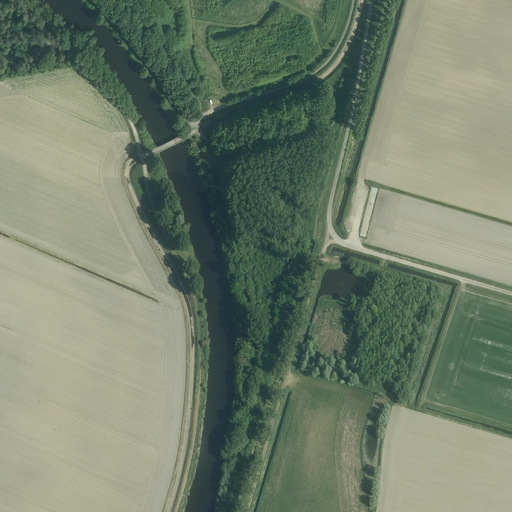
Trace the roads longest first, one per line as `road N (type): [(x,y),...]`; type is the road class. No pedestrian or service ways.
road 1 (unclassified): [(511,293),(345,245),(330,226),(371,0)]
road 2 (track): [(247,511),(330,226)]
road 3 (unclassified): [(141,157),(196,129),(203,114),(313,74),(335,51),(354,0)]
road 4 (track): [(0,54),(16,64),(80,56),(124,112),(141,157)]
road 5 (track): [(98,0),(196,129)]
road 6 (track): [(203,114),(123,0)]
